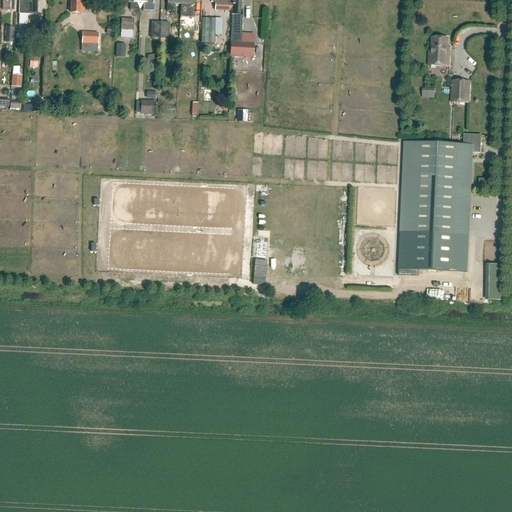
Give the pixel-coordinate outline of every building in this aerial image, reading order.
[(2,0),(2,11),(10,11),(10,0),(2,0)] [(28,7),(28,0),(18,0),(18,14),(27,15),(27,7),(28,7)] [(27,7),(27,15),(37,15),(37,7),(38,7),(37,0),(28,0),(28,7),(27,7)] [(71,0),(71,13),(83,13),(83,0),(71,0)] [(140,3),(140,0),(127,0),(128,3),(130,3),(130,11),(136,11),(137,3),(140,3)] [(140,0),(140,3),(144,3),(144,11),(153,11),(154,5),(152,5),(152,0),(140,0)] [(181,5),(181,0),(167,0),(167,4),(167,12),(171,12),(170,14),(174,14),(174,4),(181,5)] [(181,0),(181,5),(180,17),(194,18),(194,14),(194,5),(194,0),(181,0)] [(226,4),(225,0),(211,0),(211,3),(216,3),(215,11),(232,12),(232,4),(226,4)] [(225,0),(226,4),(232,4),(232,12),(231,35),(231,42),(230,51),(230,57),(254,58),(255,44),(241,43),(241,36),(242,12),(240,12),(240,0),(225,0)] [(132,31),(133,19),(121,18),(120,30),(132,31)] [(202,43),(214,44),(215,20),(203,19),(202,43)] [(160,39),(161,22),(151,22),(150,38),(160,39)] [(161,22),(160,39),(168,39),(169,23),(161,22)] [(114,35),(114,27),(107,27),(106,34),(114,35)] [(13,43),(14,28),(6,28),(5,43),(13,43)] [(98,44),(98,33),(82,32),(81,44),(98,44)] [(447,47),(447,39),(433,38),(433,46),(431,46),(430,66),(448,67),(449,47),(447,47)] [(124,57),(125,45),(117,45),(116,57),(124,57)] [(155,55),(148,56),(149,63),(156,62),(155,55)] [(157,63),(149,65),(150,73),(158,72),(157,63)] [(12,77),(12,87),(21,87),(21,78),(12,77)] [(467,104),(468,82),(454,81),(453,103),(467,104)] [(429,95),(429,91),(423,90),(422,98),(433,99),(434,95),(429,95)] [(155,103),(141,102),(141,114),(155,115),(155,103)] [(236,122),(248,122),(248,111),(236,110),(236,122)] [(400,233),(398,276),(419,277),(420,271),(467,273),(469,236),(473,153),(481,154),(482,136),(464,135),(464,145),(404,142),(400,233)] [(487,265),(487,283),(503,283),(503,265),(487,265)]
